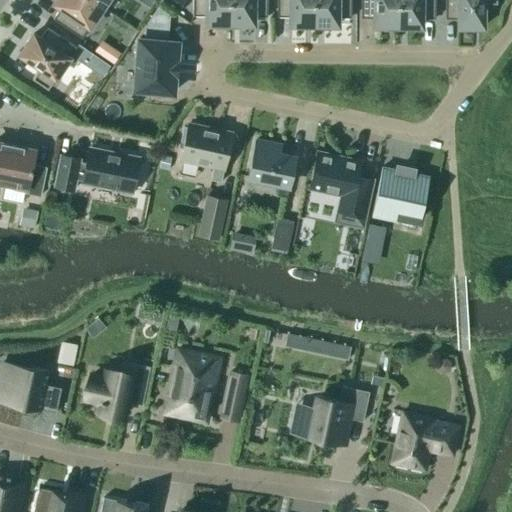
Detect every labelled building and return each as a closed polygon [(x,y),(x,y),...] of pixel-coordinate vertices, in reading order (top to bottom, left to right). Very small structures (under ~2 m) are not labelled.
[(81,39),(102,8),(89,0),(55,0),(53,4),(60,8),(52,19),(81,39)] [(89,0),(102,8),(107,0),(89,0)] [(160,0),(159,2),(176,13),(185,0),(160,0)] [(230,25),(229,0),(192,0),(193,16),(206,16),(206,24),(230,25)] [(266,0),(229,0),(230,25),(253,25),(253,17),(267,17),(266,0)] [(276,0),(277,17),(290,17),(290,25),(313,26),(313,0),(276,0)] [(313,0),(313,26),(337,26),(337,18),(350,18),(350,0),(313,0)] [(374,27),(398,27),(397,0),(360,0),(361,18),(374,19),(374,27)] [(397,0),(398,27),(421,27),(421,19),(435,19),(434,0),(397,0)] [(458,28),(483,28),(483,4),(496,4),(496,0),(445,0),(445,19),(458,20),(458,28)] [(172,93),(174,74),(175,74),(177,62),(175,62),(177,43),(165,42),(167,16),(158,10),(147,27),(146,40),(138,40),(134,89),(172,93)] [(33,34),(19,55),(39,68),(32,79),(47,90),(76,47),(47,28),(39,39),(33,34)] [(94,51),(113,64),(120,54),(101,41),(94,51)] [(112,67),(95,55),(87,67),(104,79),(112,67)] [(213,166),(210,180),(220,183),(223,172),(224,172),(228,153),(227,153),(231,135),(187,125),(187,128),(183,127),(180,142),(183,143),(180,159),(213,166)] [(272,144),(255,140),(248,178),(278,184),(276,196),(286,198),(294,159),(270,154),(272,144)] [(0,184),(25,189),(24,193),(39,196),(45,168),(31,165),(33,155),(28,153),(28,149),(0,143),(0,184)] [(78,159),(61,156),(54,187),(72,190),(74,180),(82,181),(82,182),(131,192),(137,159),(89,149),(86,164),(78,162),(78,159)] [(359,163),(316,154),(308,187),(342,194),(337,220),(360,225),(369,186),(355,183),(359,163)] [(159,168),(168,170),(171,158),(161,155),(159,168)] [(381,168),(371,215),(397,221),(398,217),(418,221),(420,215),(428,178),(411,174),(412,171),(397,168),(396,171),(381,168)] [(197,235),(218,239),(227,199),(206,195),(197,235)] [(18,225),(34,228),(37,211),(22,208),(18,225)] [(292,222),(276,219),(270,248),(286,251),(292,222)] [(365,242),(374,244),(377,227),(369,225),(365,242)] [(234,230),(232,245),(255,248),(257,233),(234,230)] [(165,330),(175,332),(178,316),(168,314),(165,330)] [(284,345),(305,350),(308,337),(287,333),(284,345)] [(327,355),(347,359),(350,347),(329,342),(327,355)] [(205,421),(218,358),(177,349),(164,412),(205,421)] [(235,360),(220,409),(239,414),(253,365),(235,360)] [(140,407),(148,368),(125,363),(123,374),(105,370),(103,378),(90,375),(85,399),(98,402),(97,409),(99,410),(101,414),(109,415),(113,413),(124,415),(127,404),(140,407)] [(44,385),(47,371),(13,364),(9,382),(0,380),(0,401),(55,413),(60,388),(44,385)] [(369,392),(342,386),(338,401),(317,396),(313,410),(304,408),(300,426),(309,428),(307,437),(343,444),(349,419),(362,422),(369,392)] [(435,418),(402,411),(391,462),(424,469),(428,449),(452,454),(458,425),(435,420),(435,418)] [(17,511),(24,480),(0,475),(0,511),(17,511)] [(83,511),(87,498),(42,488),(36,511),(83,511)] [(144,511),(146,507),(102,497),(98,511),(144,511)]
